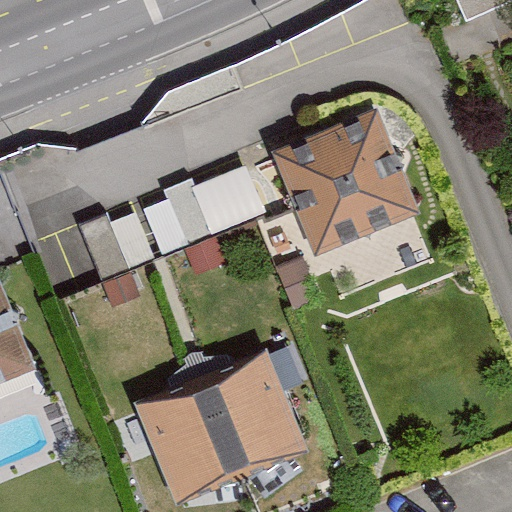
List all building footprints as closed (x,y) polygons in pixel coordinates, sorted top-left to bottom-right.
[(378,121),(273,162),(314,266),(419,225),(378,121)] [(163,208),(141,217),(161,263),(213,240),(190,186),(159,199),(163,208)] [(153,266),(133,222),(111,231),(107,220),(75,233),(99,289),(153,266)] [(0,298),(0,394),(34,380),(0,298)] [(266,360),(133,414),(172,511),(182,511),(307,461),(266,360)]
